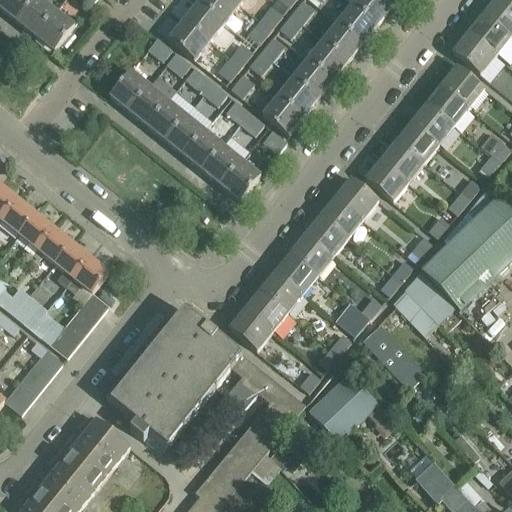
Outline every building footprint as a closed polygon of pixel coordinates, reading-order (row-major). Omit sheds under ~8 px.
[(5,0),(0,7),(0,11),(16,25),(37,0),(36,0),(5,0)] [(55,15),(37,0),(16,25),(35,40),(55,15)] [(81,0),(91,9),(98,0),(81,0)] [(224,27),(239,8),(228,0),(204,0),(199,7),(224,27)] [(228,0),(239,8),(245,0),(228,0)] [(288,12),(297,0),(279,0),(277,3),(288,12)] [(378,0),(359,0),(352,9),(377,29),(392,11),(378,0)] [(378,0),(392,11),(400,0),(378,0)] [(511,0),(498,0),(498,1),(511,12),(511,0)] [(511,42),(511,40),(511,12),(498,1),(483,19),(511,42)] [(290,20),(301,29),(313,14),(302,5),(290,20)] [(184,25),(209,45),(224,27),(199,7),(184,25)] [(352,9),(337,27),(362,48),(377,29),(352,9)] [(270,34),(282,20),(271,11),(259,25),(270,34)] [(55,15),(35,40),(54,55),(74,30),(80,23),(72,17),(67,24),(55,15)] [(483,19),(468,38),(496,60),(511,42),(483,19)] [(290,20),(278,34),(290,43),(301,29),(290,20)] [(194,64),(209,45),(184,25),(169,44),(194,64)] [(259,49),(270,34),(259,25),(247,39),(259,49)] [(337,27),(322,46),(348,66),(362,48),(337,27)] [(468,38),(452,58),(489,87),(505,68),(496,60),(468,38)] [(272,42),(260,56),(271,65),(283,51),(272,42)] [(172,55),(157,43),(148,54),(163,66),(172,55)] [(322,46),(308,64),(333,84),(348,66),(322,46)] [(241,48),(229,62),(241,71),(252,57),(241,48)] [(260,56),(249,71),(260,80),(271,65),(260,56)] [(191,70),(176,58),(167,69),(182,81),(191,70)] [(229,85),(241,71),(229,62),(218,76),(229,85)] [(308,64),(293,83),(318,103),(333,84),(308,64)] [(469,113),(484,93),(456,71),(441,91),(469,113)] [(129,115),(149,91),(130,75),(110,100),(129,115)] [(212,87),(199,76),(190,87),(203,98),(212,87)] [(230,94),(241,103),(253,88),(242,79),(230,94)] [(303,121),(318,103),(293,83),(278,101),(303,121)] [(212,87),(203,98),(218,111),(227,99),(212,87)] [(147,130),(167,105),(149,91),(129,115),(147,130)] [(453,131),(469,113),(441,91),(426,109),(453,131)] [(278,101),(263,120),(288,140),(303,121),(278,101)] [(165,145),(186,120),(167,105),(147,130),(165,145)] [(249,117),(236,106),(227,117),(240,128),(249,117)] [(411,128),(438,150),(453,131),(426,109),(411,128)] [(264,129),(249,117),(240,128),(255,140),(264,129)] [(184,160),(204,135),(186,120),(165,145),(184,160)] [(423,169),(438,150),(411,128),(396,147),(423,169)] [(202,175),(223,150),(204,135),(184,160),(202,175)] [(287,147),(272,136),(263,147),(278,158),(287,147)] [(381,165),(408,188),(423,169),(396,147),(381,165)] [(499,168),(511,154),(502,147),(490,161),(499,168)] [(221,190),(241,165),(223,150),(202,175),(221,190)] [(499,168),(490,161),(479,175),(487,182),(499,168)] [(240,205),(260,180),(241,165),(221,190),(240,205)] [(365,185),(393,207),(408,188),(381,165),(365,185)] [(351,183),(335,203),(363,225),(379,206),(351,183)] [(469,205),(480,191),(471,184),(460,198),(469,205)] [(17,203),(0,189),(0,222),(1,224),(17,203)] [(443,245),(447,249),(498,201),(489,191),(443,245)] [(457,219),(469,205),(460,198),(448,212),(457,219)] [(447,249),(420,274),(459,315),(511,265),(511,215),(498,201),(447,249)] [(1,224),(19,238),(36,218),(17,203),(1,224)] [(348,244),(363,225),(335,203),(320,221),(348,244)] [(54,233),(36,218),(19,238),(37,253),(54,233)] [(305,240),(333,262),(348,244),(320,221),(305,240)] [(437,243),(449,229),(440,221),(428,236),(437,243)] [(37,253),(55,268),(72,247),(54,233),(37,253)] [(317,281),(333,262),(305,240),(290,258),(317,281)] [(432,249),(423,242),(411,256),(420,264),(432,249)] [(90,262),(72,247),(55,268),(65,275),(57,284),(66,291),(90,262)] [(275,277),(302,299),(317,281),(290,258),(275,277)] [(82,289),(92,297),(108,277),(90,262),(66,291),(75,298),(82,289)] [(401,287),(412,273),(404,266),(392,279),(401,287)] [(420,276),(405,295),(438,329),(455,313),(420,276)] [(287,318),(302,299),(275,277),(260,296),(287,318)] [(401,287),(392,279),(380,294),(389,301),(401,287)] [(405,295),(393,309),(424,342),(438,329),(405,295)] [(272,337),(287,318),(260,296),(245,314),(272,337)] [(92,297),(84,306),(101,320),(109,311),(92,297)] [(370,323),(381,310),(373,302),(361,316),(370,323)] [(13,320),(19,313),(9,305),(3,312),(13,320)] [(78,315),(94,328),(101,320),(84,306),(78,315)] [(13,320),(23,328),(29,321),(19,313),(13,320)] [(171,322),(106,402),(136,426),(131,432),(144,443),(149,437),(151,439),(167,452),(231,373),(242,382),(223,406),(240,420),(257,398),(269,408),(254,426),(248,433),(233,451),(228,457),(213,475),(208,482),(197,495),(195,498),(199,502),(190,511),(220,511),(224,507),(246,481),(248,479),(250,476),(265,459),(266,457),(284,435),(305,410),(218,340),(207,332),(184,314),(175,325),(171,322)] [(256,356),(272,337),(245,314),(229,334),(256,356)] [(78,315),(71,323),(88,337),(94,328),(78,315)] [(0,336),(4,331),(9,324),(0,316),(0,336)] [(370,323),(361,316),(349,330),(358,338),(370,323)] [(64,332),(81,345),(88,337),(71,323),(64,332)] [(19,332),(9,324),(4,331),(14,339),(19,332)] [(42,343),(50,349),(55,342),(57,340),(64,332),(56,325),(42,343)] [(426,380),(385,336),(380,331),(362,347),(409,397),(426,380)] [(64,332),(57,340),(74,354),(81,345),(64,332)] [(339,360),(351,347),(342,339),(330,353),(339,360)] [(50,349),(67,363),(74,354),(57,340),(55,342),(50,349)] [(46,354),(37,346),(31,353),(40,361),(46,354)] [(339,360),(330,353),(319,367),(327,375),(339,360)] [(40,361),(38,363),(55,377),(63,367),(46,354),(40,361)] [(362,383),(370,376),(377,370),(368,358),(352,371),(362,383)] [(32,372),(48,385),(55,377),(38,363),(32,372)] [(32,372),(25,380),(42,394),(48,385),(32,372)] [(308,398),(320,384),(311,376),(299,391),(308,398)] [(18,389),(35,402),(42,394),(25,380),(18,389)] [(349,380),(328,400),(356,429),(367,419),(376,429),(387,419),(349,380)] [(18,389),(11,397),(28,411),(35,402),(18,389)] [(4,406),(21,419),(28,411),(11,397),(4,406)] [(328,400),(309,418),(337,447),(356,429),(328,400)] [(91,421),(17,511),(81,511),(130,452),(91,421)] [(459,440),(453,446),(473,467),(479,461),(459,440)] [(291,443),(271,462),(277,468),(281,473),(283,475),(287,471),(303,455),(291,443)] [(436,509),(440,505),(446,511),(473,511),(457,495),(433,469),(415,486),(436,509)] [(511,472),(511,471),(496,485),(511,501),(511,472)] [(475,477),(457,495),(473,511),(508,511),(489,491),(476,478),(475,477)] [(243,511),(258,494),(246,481),(224,507),(228,511),(243,511)]
